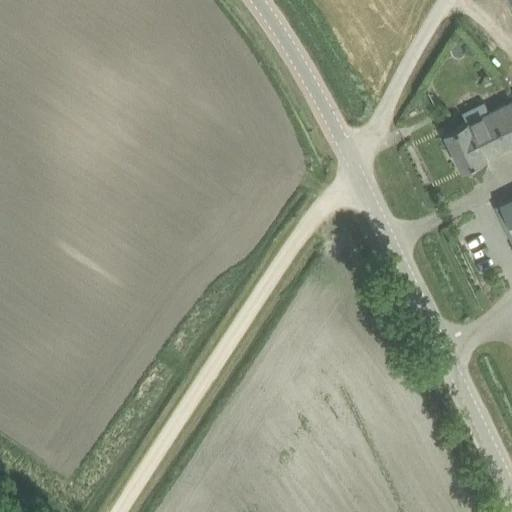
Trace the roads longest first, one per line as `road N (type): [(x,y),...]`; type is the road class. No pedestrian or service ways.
road 1 (track): [(119,511),(452,0)]
road 2 (tertiary): [(511,490),(354,160),(260,0)]
